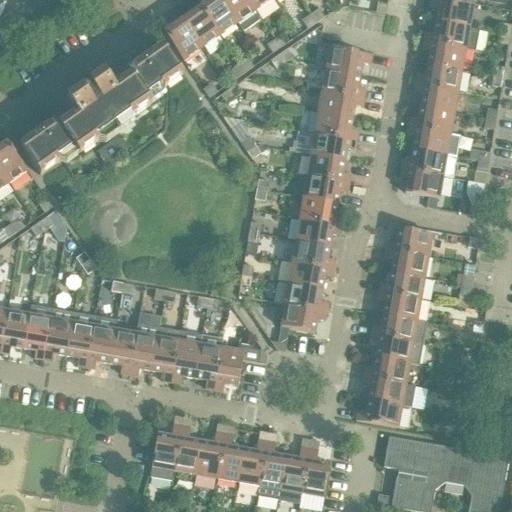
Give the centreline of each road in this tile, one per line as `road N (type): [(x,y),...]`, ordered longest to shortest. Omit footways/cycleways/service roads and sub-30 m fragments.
road 1 (residential): [(156,0),(123,33),(11,114),(0,114)]
road 2 (residential): [(375,214),(408,48)]
road 3 (residential): [(341,366),(363,229),(375,214)]
road 4 (residential): [(127,415),(112,391),(0,372)]
road 5 (residential): [(260,417),(150,397),(127,415)]
road 6 (residential): [(375,214),(485,234),(511,221)]
road 7 (residential): [(260,417),(270,354),(341,366)]
road 8 (residential): [(365,511),(377,436),(331,429)]
